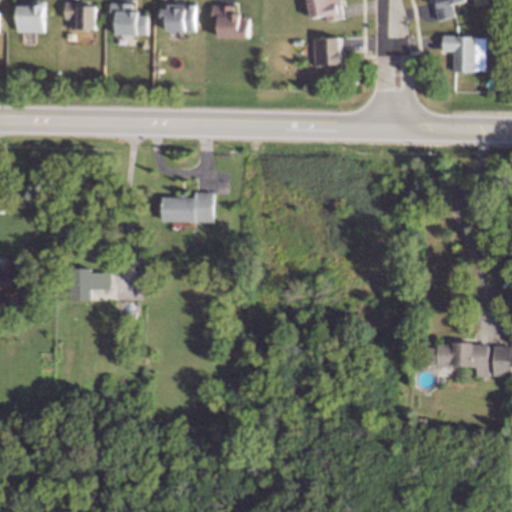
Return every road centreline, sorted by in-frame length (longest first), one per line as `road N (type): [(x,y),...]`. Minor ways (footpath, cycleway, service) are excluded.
road 1 (tertiary): [(511,132),(134,124)]
road 2 (tertiary): [(134,124),(0,121)]
road 3 (residential): [(389,0),(395,130)]
